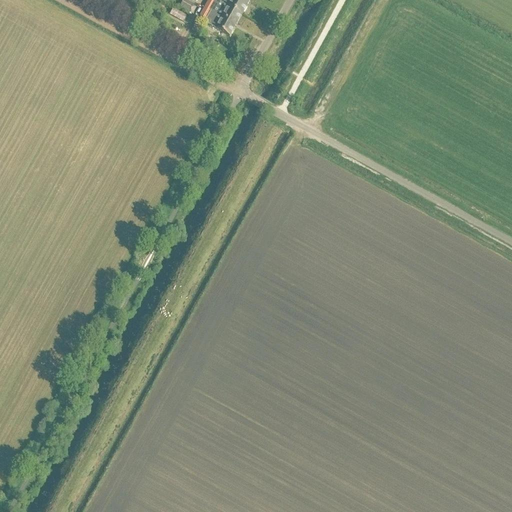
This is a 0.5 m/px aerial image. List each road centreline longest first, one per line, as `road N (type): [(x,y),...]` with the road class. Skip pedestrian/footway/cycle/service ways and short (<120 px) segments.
road 1 (track): [(57,511),(277,113)]
road 2 (unclassified): [(511,243),(240,92),(290,0)]
